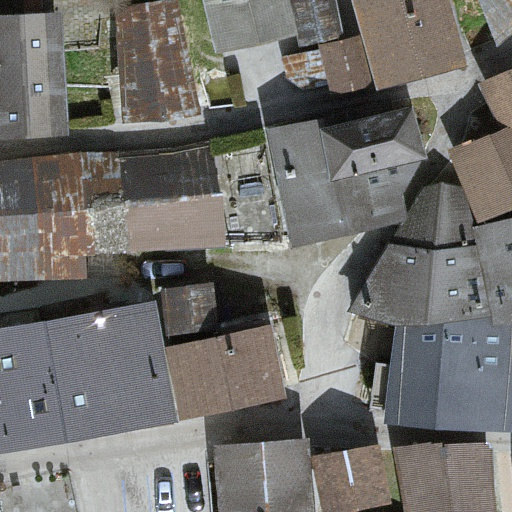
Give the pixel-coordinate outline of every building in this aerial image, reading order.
[(286,0),(203,0),(213,57),(293,39),(286,0)] [(332,0),(294,0),(304,39),(340,30),(332,0)] [(450,5),(349,7),(377,80),(462,58),(450,5)] [(182,8),(108,16),(123,127),(195,118),(182,8)] [(64,13),(0,15),(0,139),(68,137),(64,13)] [(351,38),(322,44),(332,89),(361,82),(351,38)] [(511,68),(484,82),(503,121),(511,116),(511,68)] [(402,115),(271,130),(295,235),(399,212),(397,188),(430,156),(402,115)] [(511,137),(452,160),(486,223),(511,212),(511,137)] [(211,154),(0,171),(0,290),(83,285),(83,260),(220,251),(211,154)] [(430,194),(354,315),(486,329),(457,197),(430,194)] [(511,229),(476,241),(498,326),(511,324),(511,229)] [(152,315),(0,340),(0,463),(173,432),(159,356),(152,315)] [(265,333),(159,356),(173,432),(287,409),(265,333)] [(511,398),(511,337),(391,336),(385,427),(511,433),(511,398)] [(373,472),(320,480),(330,511),(374,511),(384,511),(373,472)] [(496,511),(492,472),(392,475),(400,511),(496,511)] [(312,511),(312,481),(212,482),(215,511),(312,511)]
